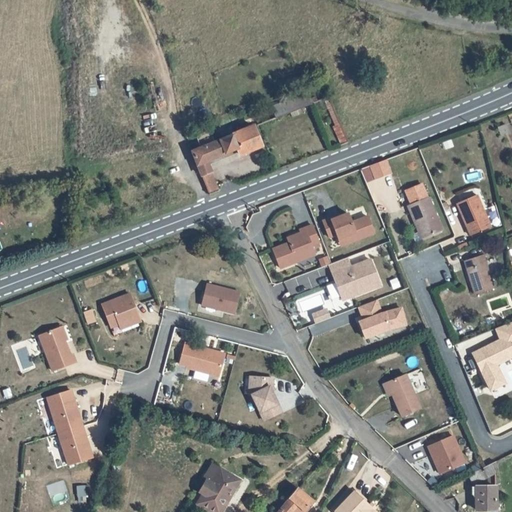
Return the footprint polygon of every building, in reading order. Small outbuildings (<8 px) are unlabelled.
[(288,101),(288,108),(308,106),(307,96),(297,97),(298,101),(288,101)] [(341,144),(347,141),(329,99),(323,101),(341,144)] [(237,155),(259,147),(251,127),(189,151),(206,194),(219,189),(209,160),(235,150),(237,155)] [(400,180),(395,166),(370,175),(375,189),(400,180)] [(470,235),(491,227),(478,195),(457,203),(470,235)] [(409,206),(422,237),(443,229),(430,197),(409,206)] [(361,220),(344,226),(344,224),(336,227),(341,243),(349,241),(350,245),(359,242),(361,247),(385,238),(380,223),(365,229),(361,220)] [(300,243),(301,248),(285,254),(292,273),(309,267),(307,262),(325,256),(323,251),(331,248),(325,231),(317,234),(318,237),(300,243)] [(307,262),(309,267),(327,260),(325,256),(307,262)] [(358,264),(340,271),(354,306),(391,292),(382,266),(362,273),(358,264)] [(471,270),(482,304),(502,298),(491,264),(471,270)] [(426,271),(430,286),(452,281),(449,266),(426,271)] [(244,313),(249,292),(217,284),(212,305),(244,313)] [(148,316),(140,293),(112,303),(121,326),(148,316)] [(374,321),(376,320),(378,325),(371,328),(377,343),(400,335),(417,331),(413,315),(394,319),(389,306),(371,312),(374,321)] [(313,322),(329,317),(326,308),(310,313),(313,322)] [(102,309),(93,312),(98,324),(106,321),(102,309)] [(83,312),(87,323),(93,321),(89,310),(83,312)] [(49,335),(63,371),(86,362),(83,354),(80,355),(75,340),(70,327),(49,335)] [(482,363),(500,400),(511,393),(511,388),(505,374),(511,371),(511,335),(506,338),(510,350),(482,363)] [(189,363),(197,365),(196,367),(228,375),(234,353),(195,343),(189,363)] [(279,386),(280,377),(264,376),(261,394),(274,421),(291,413),(279,386)] [(414,381),(396,389),(402,402),(412,424),(430,416),(414,381)] [(397,403),(402,402),(396,389),(392,391),(397,403)] [(63,396),(67,406),(61,408),(79,464),(103,457),(82,390),(63,396)] [(67,406),(63,396),(57,398),(61,408),(67,406)] [(463,443),(439,452),(449,479),(474,470),(463,443)] [(507,483),(506,470),(491,477),(484,479),(489,489),(507,483)] [(224,472),(215,488),(219,489),(227,474),(224,472)] [(227,474),(219,489),(215,488),(213,486),(207,497),(212,500),(206,509),(210,511),(232,511),(248,485),(227,474)] [(315,511),(322,505),(307,494),(291,511),(315,511)] [(382,511),(363,495),(347,511),(382,511)] [(505,511),(505,495),(488,496),(488,511),(505,511)]
